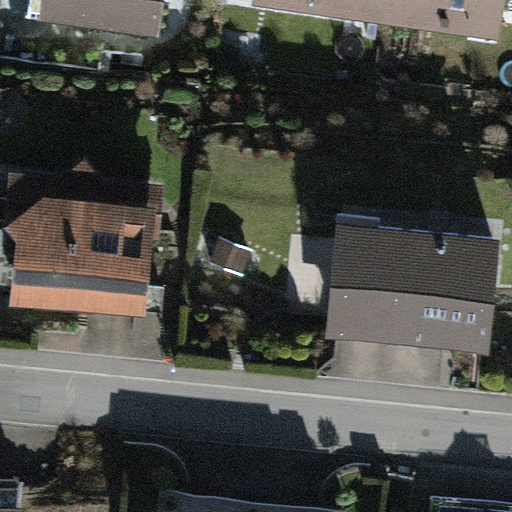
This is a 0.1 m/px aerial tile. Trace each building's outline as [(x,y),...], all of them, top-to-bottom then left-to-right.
[(256,0),(379,13),(380,0),(256,0)] [(498,26),(500,0),(380,0),(379,13),(498,26)] [(103,154),(83,134),(3,195),(11,210),(5,289),(149,299),(160,157),(103,154)] [(496,204),(334,190),(322,322),(484,336),(496,204)] [(7,511),(12,451),(0,450),(0,511),(7,511)] [(511,511),(511,506),(437,500),(436,511),(511,511)]
